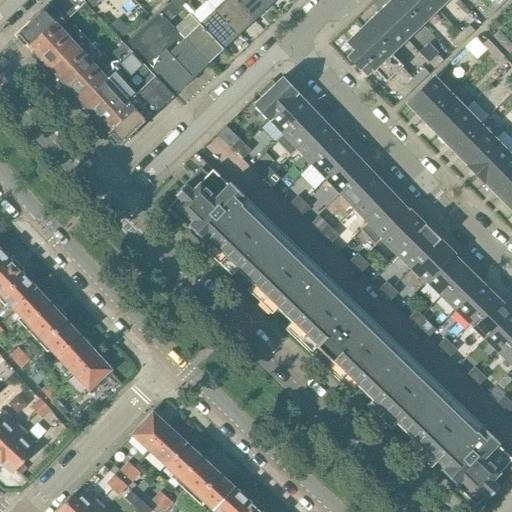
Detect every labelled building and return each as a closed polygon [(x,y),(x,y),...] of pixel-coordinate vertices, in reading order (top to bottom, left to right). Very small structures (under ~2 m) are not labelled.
[(34,51),(61,27),(85,3),(82,0),(53,0),(36,17),(18,33),(20,36),(17,38),(24,46),(27,43),(34,51)] [(184,7),(176,0),(171,0),(159,12),(169,22),(184,7)] [(208,0),(207,1),(238,34),(253,19),(234,0),(208,0)] [(264,0),(234,0),(253,19),(268,4),(264,0)] [(393,0),(380,12),(406,39),(422,24),(398,0),(393,0)] [(398,0),(422,24),(437,9),(428,0),(398,0)] [(428,0),(437,9),(446,0),(428,0)] [(504,0),(495,0),(491,4),(497,9),(506,1),(504,0)] [(207,1),(192,16),(199,24),(223,48),(238,34),(207,1)] [(488,18),(497,9),(491,4),(483,12),(488,18)] [(192,77),(207,62),(184,38),(183,39),(168,23),(169,22),(159,12),(144,26),(192,77)] [(390,53),(391,53),(406,39),(380,12),(365,27),(390,53)] [(117,18),(110,24),(122,37),(129,31),(117,18)] [(199,24),(184,38),(207,62),(223,48),(199,24)] [(34,51),(38,55),(35,57),(52,76),(56,75),(57,76),(92,44),(74,25),(66,33),(61,27),(34,51)] [(469,25),(460,33),(466,39),(474,31),(469,25)] [(176,93),(192,77),(144,26),(127,42),(152,68),(176,93)] [(390,53),(365,27),(348,43),(356,50),(349,57),(360,68),(361,67),(364,70),(368,74),(373,69),(386,83),(403,66),(391,53),(390,53)] [(501,45),(507,40),(498,31),(493,36),(501,45)] [(457,47),(466,39),(460,33),(451,42),(457,47)] [(490,54),(496,49),(488,40),(482,45),(490,54)] [(511,51),(511,45),(507,40),(501,45),(509,54),(511,51)] [(67,86),(81,101),(116,69),(114,68),(103,55),(102,56),(92,44),(57,76),(58,77),(58,82),(63,88),(67,86)] [(504,57),(496,49),(490,54),(498,63),(504,57)] [(81,107),(85,112),(90,112),(103,126),(156,77),(133,51),(114,68),(116,69),(81,101),(82,103),(81,107)] [(429,63),(434,69),(443,61),(437,55),(429,63)] [(424,68),(415,76),(420,82),(429,74),(424,68)] [(412,90),(420,82),(415,76),(406,85),(412,90)] [(103,126),(104,127),(111,135),(108,137),(115,145),(118,143),(120,145),(152,115),(173,95),(156,77),(103,126)] [(268,121),(298,92),(297,91),(296,92),(284,80),(285,79),(283,77),(274,86),(271,83),(260,93),(263,96),(257,102),(256,103),(253,105),(268,121)] [(434,78),(408,104),(423,120),(450,94),(434,78)] [(403,99),(412,90),(406,85),(397,93),(402,98),(403,99)] [(276,141),(311,108),(297,94),(299,93),(298,92),(268,121),(270,120),(282,134),(275,141),(276,141)] [(438,135),(465,109),(450,94),(423,120),(438,135)] [(290,156),(325,123),(311,108),(276,141),(290,156)] [(465,109),(438,135),(454,150),(480,125),(465,109)] [(311,164),(339,138),(325,123),(290,156),(291,157),(298,150),(311,164)] [(469,166),(495,140),(480,125),(454,150),(468,165),(469,166)] [(325,179),(353,152),(339,138),(311,164),(325,179)] [(237,153),(245,145),(239,139),(231,147),(237,153)] [(484,181),(510,156),(495,140),(469,166),(484,181)] [(243,158),(251,150),(245,145),(237,153),(243,158)] [(339,193),(367,167),(353,152),(325,179),(339,193)] [(499,197),(511,184),(511,157),(510,156),(484,181),(485,182),(499,197)] [(353,208),(381,182),(367,167),(339,193),(353,208)] [(266,181),(274,173),(268,168),(260,176),(266,181)] [(497,440),(486,430),(483,427),(247,198),(244,195),(233,185),(230,182),(228,184),(213,170),(207,175),(201,170),(187,185),(186,184),(175,195),(178,198),(168,208),(189,229),(190,227),(205,241),(207,239),(214,245),(207,252),(232,276),(237,271),(252,284),(246,291),(272,315),(278,309),(292,323),(285,330),(351,393),(357,387),(372,400),(366,406),(391,430),(397,424),(412,438),(406,444),(431,469),(438,461),(444,467),(441,470),(456,484),(455,486),(476,506),(486,496),(489,498),(494,492),(500,487),(499,486),(511,472),(511,470),(507,466),(511,460),(511,458),(498,445),(500,443),(497,440)] [(272,187),(280,179),(274,173),(266,181),(272,187)] [(367,223),(395,197),(381,182),(353,208),(367,222),(367,223)] [(511,209),(511,184),(499,197),(511,209)] [(296,209),(303,201),(297,196),(290,204),(296,209)] [(381,240),(410,210),(409,211),(395,197),(367,223),(367,222),(360,229),(375,246),(381,240)] [(301,215),(309,207),(303,201),(296,209),(301,215)] [(396,254),(425,224),(424,225),(418,220),(419,218),(410,210),(381,240),(396,254)] [(325,238),(332,230),(327,224),(319,232),(325,238)] [(410,268),(440,238),(439,237),(437,238),(425,227),(427,226),(425,224),(396,254),(410,268)] [(331,243),(338,235),(332,230),(325,238),(331,243)] [(425,283),(454,253),(446,245),(445,246),(439,240),(440,239),(440,238),(410,268),(425,283)] [(0,294),(14,310),(37,289),(23,273),(23,272),(24,269),(14,259),(11,258),(10,260),(0,248),(0,294)] [(441,296),(468,269),(454,255),(455,254),(454,253),(425,283),(426,283),(427,282),(441,296)] [(355,267),(363,259),(357,254),(349,262),(355,267)] [(361,273),(369,265),(363,259),(355,267),(361,273)] [(455,310),(482,283),(468,269),(441,296),(455,310)] [(384,295),(392,287),(386,282),(378,290),(384,295)] [(470,325),(497,297),(482,283),(455,310),(470,325)] [(390,301),(398,293),(392,287),(384,295),(390,301)] [(14,310),(57,356),(79,335),(65,319),(66,317),(65,314),(56,305),(53,304),(52,305),(37,289),(14,310)] [(484,339),(511,312),(497,297),(470,325),(484,339)] [(414,324),(421,316),(416,310),(408,318),(414,324)] [(499,353),(511,339),(511,312),(484,339),(499,353)] [(420,330),(427,321),(421,316),(414,324),(420,330)] [(57,356),(73,373),(95,352),(79,335),(57,356)] [(443,352),(451,344),(445,339),(437,347),(443,352)] [(511,366),(511,339),(499,353),(511,366)] [(449,358),(456,350),(451,344),(443,352),(449,358)] [(9,356),(21,370),(30,362),(18,348),(9,356)] [(95,352),(73,373),(88,390),(111,369),(95,352)] [(472,381),(480,373),(474,367),(466,375),(472,381)] [(478,386),(486,378),(480,373),(472,381),(478,386)] [(50,382),(41,391),(46,397),(56,389),(50,382)] [(52,404),(61,395),(56,389),(46,397),(52,404)] [(502,409),(509,401),(504,395),(496,403),(502,409)] [(40,398),(30,407),(36,413),(45,405),(40,398)] [(507,415),(511,409),(511,403),(509,401),(502,409),(507,415)] [(42,419),(51,411),(45,405),(36,413),(42,419)] [(0,450),(22,428),(5,412),(0,417),(0,450)] [(170,428),(153,412),(132,435),(149,451),(170,428)] [(22,428),(0,450),(0,460),(12,472),(33,450),(30,448),(36,441),(22,428)] [(149,451),(167,467),(187,444),(170,428),(149,451)] [(167,467),(213,509),(233,486),(217,471),(218,470),(218,466),(208,458),(205,458),(203,459),(187,444),(167,467)] [(127,462),(119,471),(125,477),(134,468),(127,462)] [(131,483),(140,474),(134,468),(125,477),(131,483)] [(114,475),(106,484),(112,490),(120,481),(114,475)] [(118,495),(126,486),(120,481),(112,490),(118,495)] [(213,509),(216,511),(264,511),(264,509),(254,500),(251,499),(249,501),(233,486),(213,509)] [(76,493),(57,511),(89,511),(99,502),(86,489),(79,496),(76,493)] [(165,511),(173,504),(160,492),(151,501),(163,511),(165,511)] [(138,498),(125,511),(149,511),(152,510),(138,498)] [(108,511),(99,502),(89,511),(108,511)]
